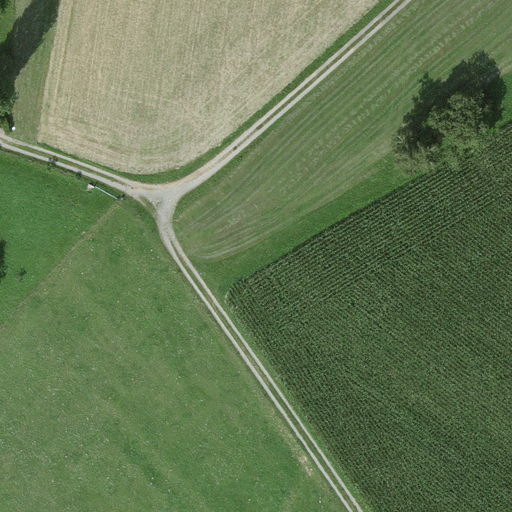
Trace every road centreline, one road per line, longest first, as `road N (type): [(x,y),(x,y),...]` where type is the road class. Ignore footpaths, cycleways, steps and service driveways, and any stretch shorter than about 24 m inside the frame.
road 1 (track): [(355,511),(186,269),(162,202),(0,141)]
road 2 (track): [(162,202),(252,135),(405,0)]
